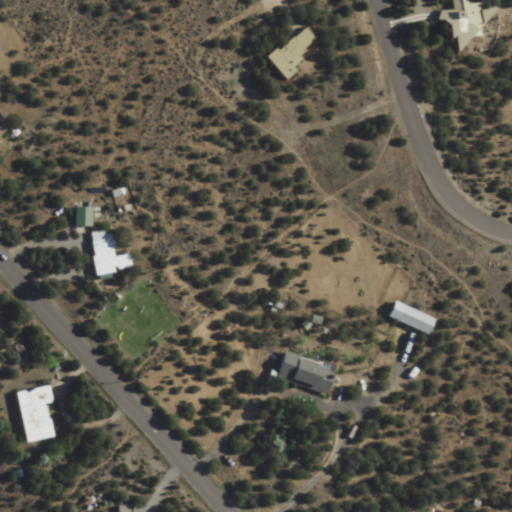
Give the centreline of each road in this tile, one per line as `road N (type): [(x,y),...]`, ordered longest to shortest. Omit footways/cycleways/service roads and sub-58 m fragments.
road 1 (residential): [(229,511),(0,262)]
road 2 (residential): [(511,233),(482,225),(455,198),(367,0)]
